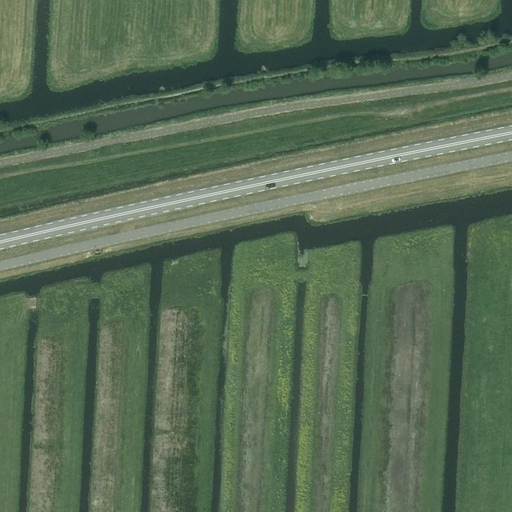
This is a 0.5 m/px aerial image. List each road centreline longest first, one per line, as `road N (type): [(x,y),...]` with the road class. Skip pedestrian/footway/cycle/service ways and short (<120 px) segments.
road 1 (unclassified): [(511,154),(0,264)]
road 2 (primary): [(0,241),(511,132)]
road 3 (track): [(0,131),(280,74),(511,41)]
